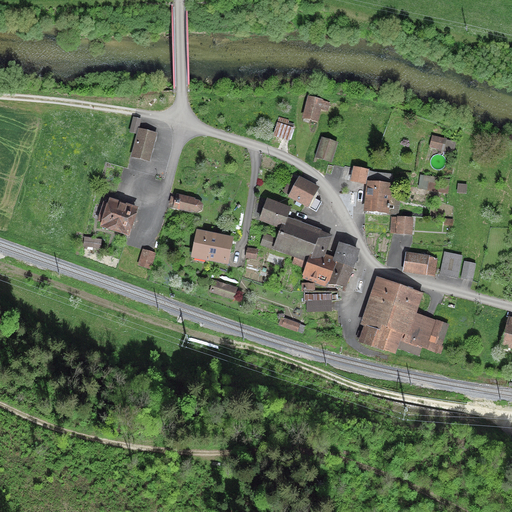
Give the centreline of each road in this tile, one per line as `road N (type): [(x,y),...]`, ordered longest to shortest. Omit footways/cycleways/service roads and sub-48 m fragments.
road 1 (track): [(0,402),(52,425),(163,449),(341,454),(457,511)]
road 2 (residential): [(178,94),(177,122),(305,167),(369,263),(511,306)]
road 3 (track): [(511,417),(404,399),(200,338)]
road 4 (track): [(0,97),(177,122)]
